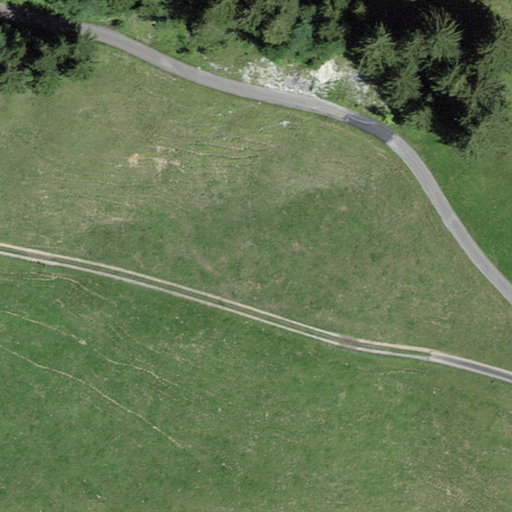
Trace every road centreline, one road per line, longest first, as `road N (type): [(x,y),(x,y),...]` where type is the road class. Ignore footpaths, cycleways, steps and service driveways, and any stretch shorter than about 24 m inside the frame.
road 1 (unclassified): [(511,288),(414,164),(371,125),(230,87),(108,37),(0,11)]
road 2 (track): [(0,250),(511,381)]
